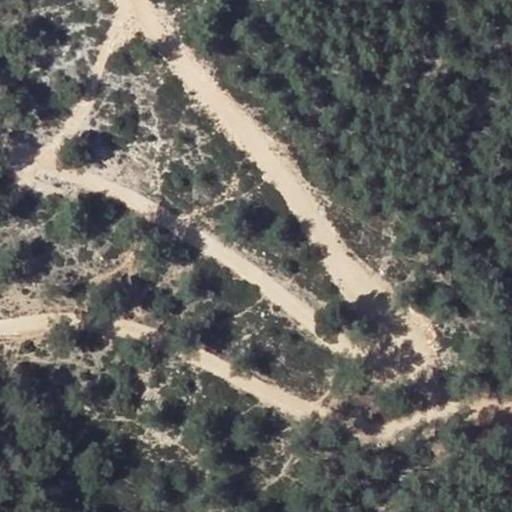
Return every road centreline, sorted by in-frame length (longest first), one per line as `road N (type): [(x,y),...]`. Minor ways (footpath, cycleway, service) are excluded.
road 1 (track): [(130,0),(258,145),(406,353),(431,408),(424,427),(384,447),(316,433),(275,417),(181,348),(93,322),(0,323)]
road 2 (track): [(0,124),(27,148),(245,262),(404,396),(441,410),(511,392)]
